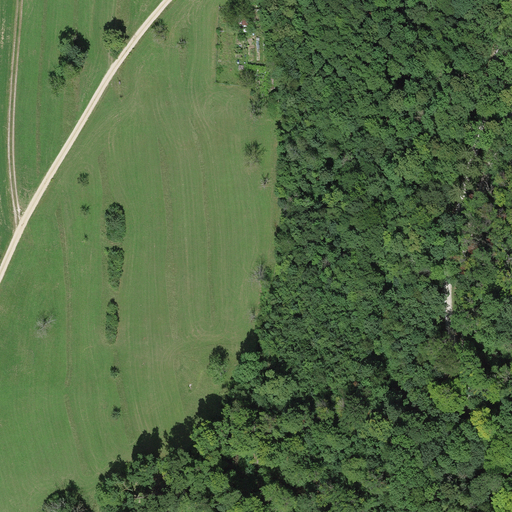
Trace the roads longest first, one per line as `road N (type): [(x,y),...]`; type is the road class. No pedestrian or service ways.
road 1 (track): [(270,511),(252,437),(282,148),(261,0)]
road 2 (track): [(467,378),(447,319),(443,275),(511,7)]
road 3 (track): [(166,0),(106,75),(0,272)]
road 4 (track): [(467,378),(463,261),(511,102)]
road 5 (track): [(18,231),(8,148),(19,0)]
road 6 (track): [(511,496),(494,467),(467,378)]
road 7 (track): [(470,392),(472,461),(492,511)]
